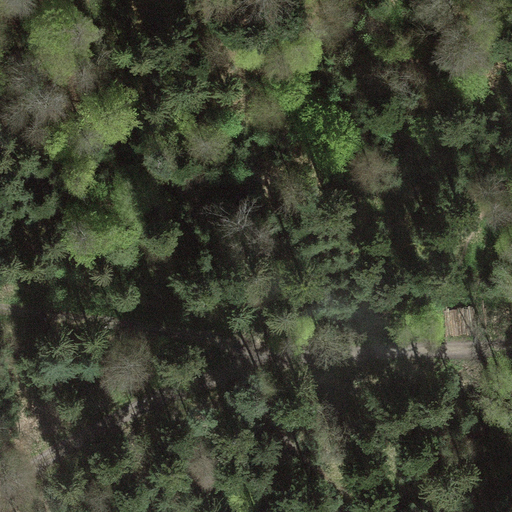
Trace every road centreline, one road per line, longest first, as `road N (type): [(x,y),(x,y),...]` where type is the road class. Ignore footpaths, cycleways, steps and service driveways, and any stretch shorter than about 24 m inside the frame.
road 1 (track): [(511,336),(320,347),(156,384),(0,495)]
road 2 (track): [(320,347),(0,300)]
